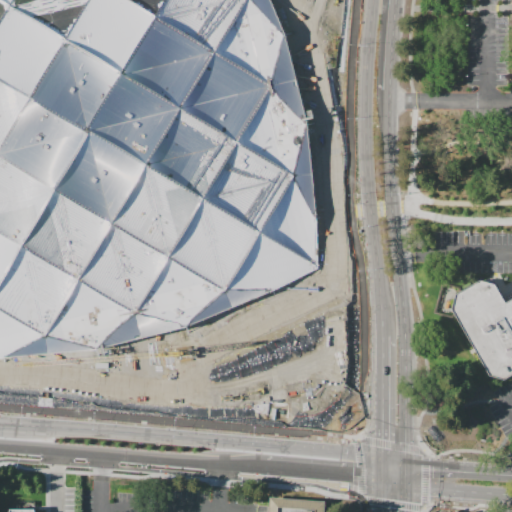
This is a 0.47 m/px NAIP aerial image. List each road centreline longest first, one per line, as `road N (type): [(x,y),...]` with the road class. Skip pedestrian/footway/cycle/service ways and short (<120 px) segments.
road 1 (secondary): [(404,459),(390,74)]
road 2 (secondary): [(380,456),(17,423)]
road 3 (secondary): [(370,0),(364,148),(380,318)]
road 4 (secondary): [(0,444),(249,466)]
road 5 (secondary): [(380,318),(380,456)]
road 6 (secondary): [(249,466),(380,477)]
